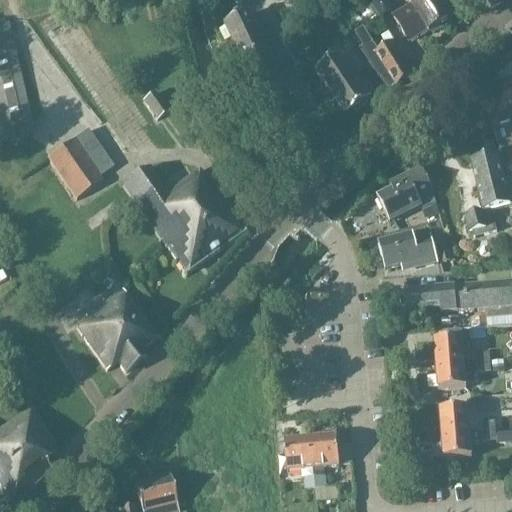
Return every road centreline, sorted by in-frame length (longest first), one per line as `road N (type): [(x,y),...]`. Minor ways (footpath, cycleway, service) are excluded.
road 1 (tertiary): [(30,511),(297,210)]
road 2 (residential): [(367,511),(343,249),(297,210)]
road 3 (tertiary): [(297,210),(402,100),(511,11)]
